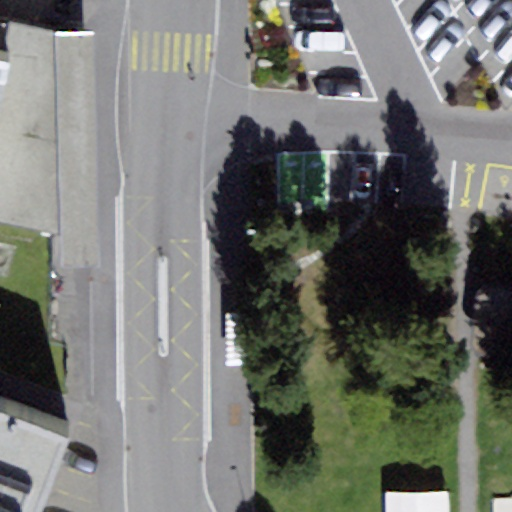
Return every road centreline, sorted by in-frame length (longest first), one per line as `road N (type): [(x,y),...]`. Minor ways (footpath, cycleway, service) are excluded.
road 1 (residential): [(172,511),(173,122)]
road 2 (residential): [(173,122),(511,138)]
road 3 (residential): [(173,122),(173,0)]
